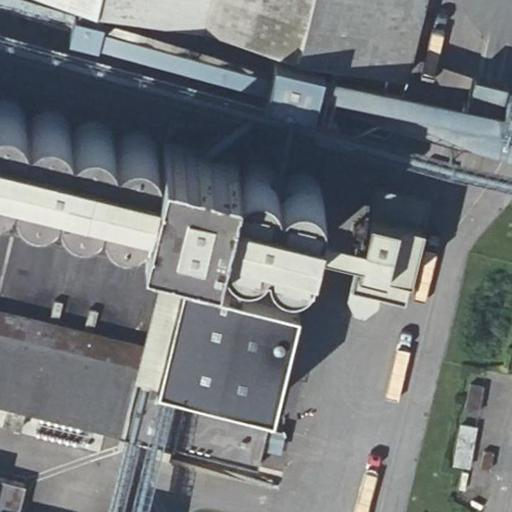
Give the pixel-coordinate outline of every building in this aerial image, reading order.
[(37,0),(36,6),(68,14),(71,0),(37,0)] [(397,79),(417,0),(73,0),(273,49),(322,60),(397,79)] [(64,30),(68,14),(36,6),(32,22),(64,30)] [(311,104),(322,60),(273,49),(263,91),(311,104)] [(340,137),(379,146),(391,100),(332,86),(326,112),(346,117),(340,137)] [(0,188),(7,187),(8,186),(14,181),(14,182),(14,183),(16,188),(18,191),(22,195),(24,197),(28,199),(32,201),(34,201),(42,201),(46,200),(51,198),(53,197),(58,192),(58,193),(59,195),(60,198),(62,202),(65,204),(65,205),(71,209),(76,211),(77,211),(82,212),(90,211),(95,209),(99,206),(101,203),(102,204),(103,206),(105,209),(107,212),(109,215),(113,218),(115,219),(118,221),(121,222),(127,222),(130,221),(131,221),(134,220),(135,219),(138,217),(145,212),(146,212),(142,227),(217,245),(221,227),(222,233),(224,239),(226,242),(232,248),(235,250),(242,251),(248,252),(252,251),(255,250),(261,246),(266,240),(267,245),(268,248),(268,249),(271,253),(272,255),(275,257),(281,261),(286,262),(292,262),(296,262),(300,260),(308,255),(310,251),(313,239),(318,221),(324,193),(324,192),(323,187),(322,184),(321,183),(318,179),(314,175),(312,174),(307,172),(302,172),(298,172),(293,173),(288,175),(286,176),(282,180),(279,184),(279,181),(278,178),(276,173),(274,169),(273,168),(272,167),(271,166),(270,165),(269,165),(268,164),(266,164),(265,162),(263,162),(262,162),(261,161),(254,161),(247,163),(244,165),(241,167),(238,170),(233,177),(238,155),(163,138),(160,153),(159,153),(159,151),(158,150),(158,147),(157,146),(156,144),(155,142),(152,139),(150,137),(144,134),(140,133),(136,132),(129,133),(127,134),(124,136),(123,137),(116,141),(116,140),(115,137),(114,134),(111,129),(108,126),(102,123),(99,122),(93,121),(88,121),(83,123),(80,124),(78,126),(74,130),(73,129),(71,124),(68,120),(65,116),(63,114),(59,113),(52,110),(46,110),(39,112),(35,113),(31,116),(28,119),(26,113),(25,111),(21,106),(20,105),(18,104),(16,103),(16,102),(14,102),(13,101),(11,100),(9,100),(7,100),(6,99),(4,99),(2,100),(0,99),(0,188)] [(364,232),(318,221),(313,239),(359,250),(351,286),(405,298),(430,194),(377,183),(364,232)] [(184,271),(0,225),(0,401),(3,402),(0,414),(0,419),(21,424),(25,407),(121,430),(121,433),(257,465),(299,296),(185,268),(184,271)] [(465,408),(478,410),(483,385),(470,383),(465,408)] [(476,426),(461,423),(453,463),(469,465),(476,426)] [(18,511),(25,483),(0,476),(0,511),(18,511)]
